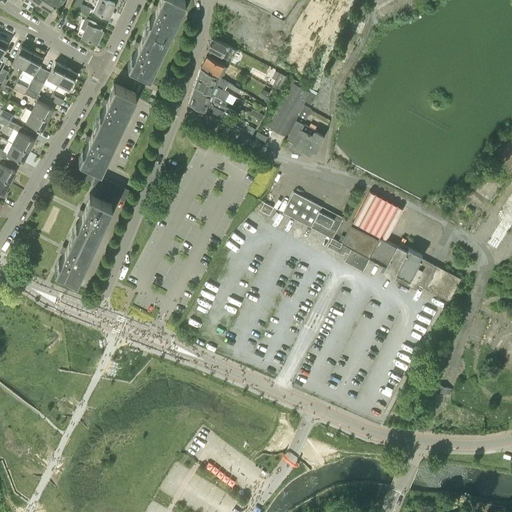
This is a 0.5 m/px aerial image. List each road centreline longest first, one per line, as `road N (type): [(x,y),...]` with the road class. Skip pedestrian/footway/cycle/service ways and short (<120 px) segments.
road 1 (tertiary): [(419,440),(368,431),(205,361)]
road 2 (residential): [(178,105),(96,310)]
road 3 (residential): [(0,250),(102,68)]
road 4 (residential): [(115,331),(26,511)]
road 5 (tertiary): [(205,361),(96,310)]
